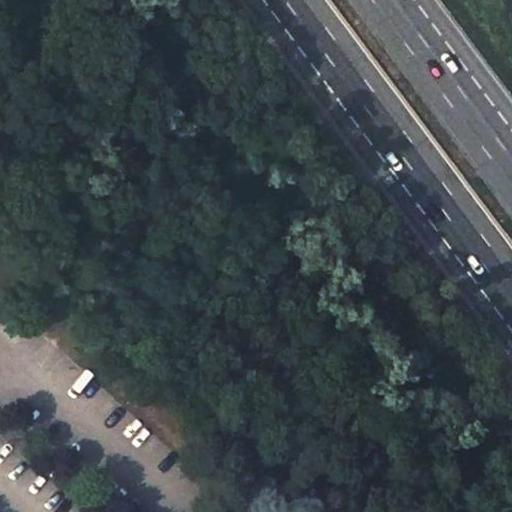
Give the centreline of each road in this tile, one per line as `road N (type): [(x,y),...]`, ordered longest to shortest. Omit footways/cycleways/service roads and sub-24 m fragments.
road 1 (trunk): [(287,0),(511,297)]
road 2 (trunk): [(511,162),(390,0)]
